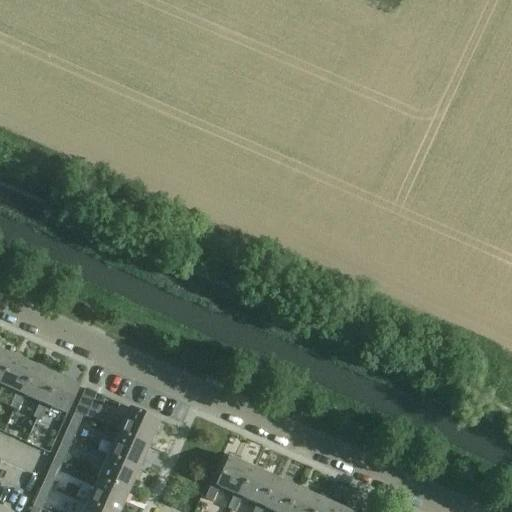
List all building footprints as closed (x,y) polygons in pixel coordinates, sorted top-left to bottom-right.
[(0,379),(10,356),(0,351),(0,379)] [(20,395),(33,366),(10,356),(0,379),(0,388),(1,387),(16,393),(20,395)] [(43,406),(56,377),(33,366),(20,395),(16,393),(10,408),(12,409),(17,411),(23,397),(38,404),(43,406)] [(43,406),(38,404),(32,418),(35,419),(40,421),(46,407),(66,416),(79,387),(56,377),(43,406)] [(84,389),(74,413),(82,416),(85,418),(96,394),(84,389)] [(128,409),(117,433),(149,447),(159,423),(128,409)] [(73,414),(63,437),(71,441),(82,418),(82,416),(74,413),(73,414)] [(117,434),(106,457),(117,461),(138,471),(148,448),(149,447),(117,433),(117,434)] [(61,464),(71,441),(63,437),(53,461),(61,464)] [(128,494),(138,471),(106,457),(96,480),(128,494)] [(211,484),(204,499),(212,502),(218,488),(233,495),(237,497),(250,468),(227,458),(215,485),(211,484)] [(50,488),(61,464),(53,461),(42,484),(50,488)] [(233,495),(227,509),(232,511),(233,511),(234,511),(241,499),(256,505),(260,507),(273,478),(250,468),(237,497),(233,495)] [(284,511),(296,488),(273,478),(260,507),(256,505),(252,511),(261,511),(263,509),(270,511),(284,511)] [(103,511),(119,511),(128,494),(96,480),(85,504),(103,511)] [(40,511),(50,488),(42,484),(32,507),(40,511)] [(312,511),(319,499),(296,488),(284,511),(312,511)] [(340,511),(342,509),(319,499),(312,511),(340,511)]
